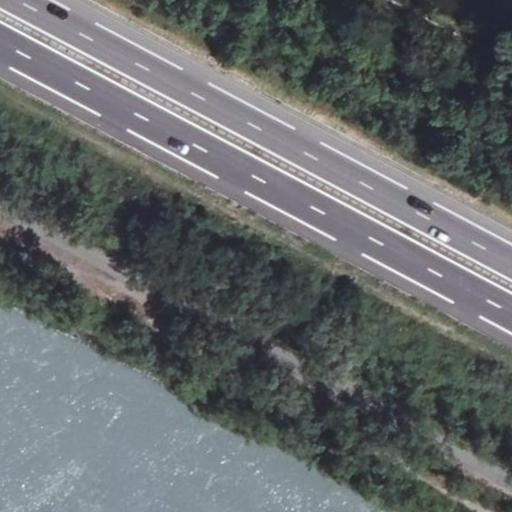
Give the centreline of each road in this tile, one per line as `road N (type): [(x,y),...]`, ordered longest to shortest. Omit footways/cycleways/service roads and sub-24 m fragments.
road 1 (trunk): [(0,49),(511,319)]
road 2 (track): [(484,511),(0,249)]
road 3 (trunk): [(511,250),(26,0)]
